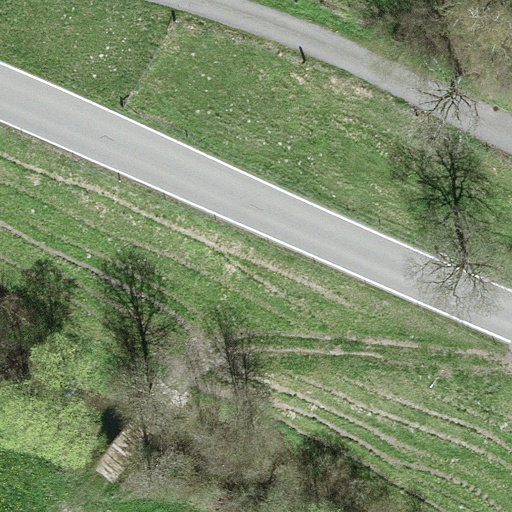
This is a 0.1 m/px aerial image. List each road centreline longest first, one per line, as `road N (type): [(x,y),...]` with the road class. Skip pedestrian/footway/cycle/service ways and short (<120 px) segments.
road 1 (tertiary): [(0,92),(511,325)]
road 2 (track): [(511,364),(215,349),(158,402),(104,472)]
road 3 (unclassified): [(203,0),(303,35),(511,134)]
